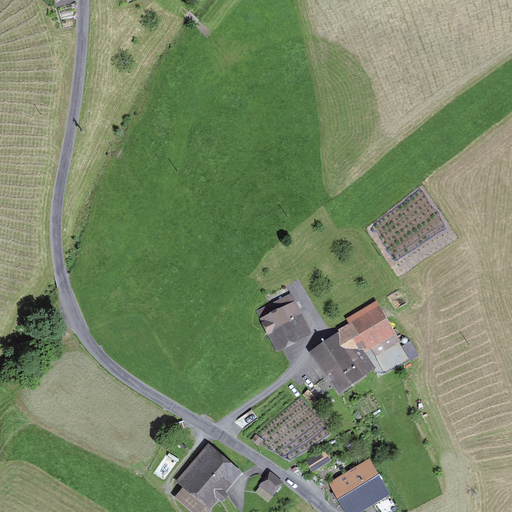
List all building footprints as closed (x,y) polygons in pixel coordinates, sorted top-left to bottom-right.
[(284,300),(258,314),(279,351),(295,342),(311,333),(300,313),(293,317),(284,300)] [(352,326),(313,351),(340,392),(375,369),(364,352),(393,333),(374,305),(349,321),(352,326)] [(411,357),(418,354),(412,341),(405,345),(411,357)] [(209,449),(179,486),(185,491),(177,501),(191,511),(202,511),(206,507),(212,511),(214,511),(243,476),(209,449)] [(323,452),(307,463),(314,473),(330,463),(323,452)] [(358,484),(375,474),(369,464),(332,486),(343,504),(363,492),(358,484)] [(363,492),(343,504),(347,511),(363,511),(389,497),(375,474),(358,484),(363,492)] [(269,477),(261,488),(275,498),(283,487),(269,477)]
